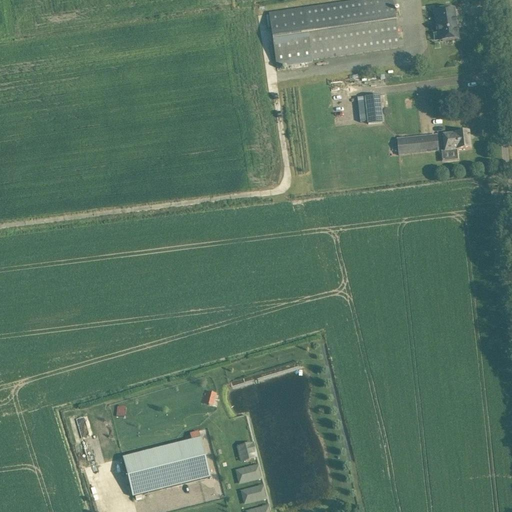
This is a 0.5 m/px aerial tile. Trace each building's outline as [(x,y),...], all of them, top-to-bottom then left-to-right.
[(277,68),(312,63),(312,61),(399,48),(392,0),(369,0),(269,15),(277,68)] [(458,40),(454,9),(435,12),(440,43),(458,40)] [(382,123),(379,97),(365,98),(357,99),(360,123),(368,122),(368,125),(382,123)] [(442,164),(459,162),(458,151),(471,149),(469,133),(443,135),(445,150),(440,151),(442,164)] [(399,156),(439,152),(437,136),(397,140),(399,156)] [(191,442),(200,439),(198,434),(190,436),(191,442)] [(132,498),(210,478),(200,439),(123,459),(132,498)]
